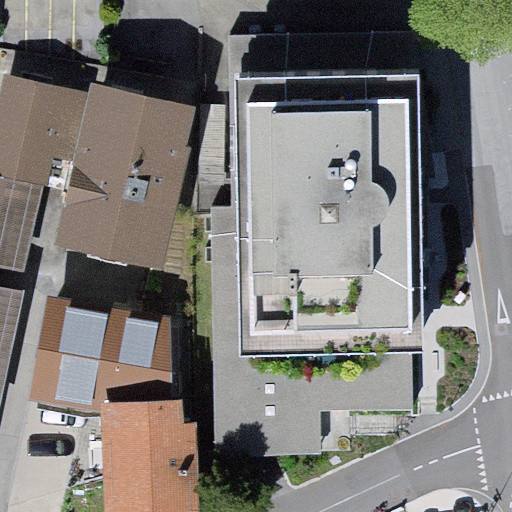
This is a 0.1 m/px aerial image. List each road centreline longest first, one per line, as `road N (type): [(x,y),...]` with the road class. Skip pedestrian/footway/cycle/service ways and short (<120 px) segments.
road 1 (residential): [(511,368),(450,0)]
road 2 (residential): [(0,277),(38,285),(0,461)]
road 3 (residential): [(315,511),(511,438)]
